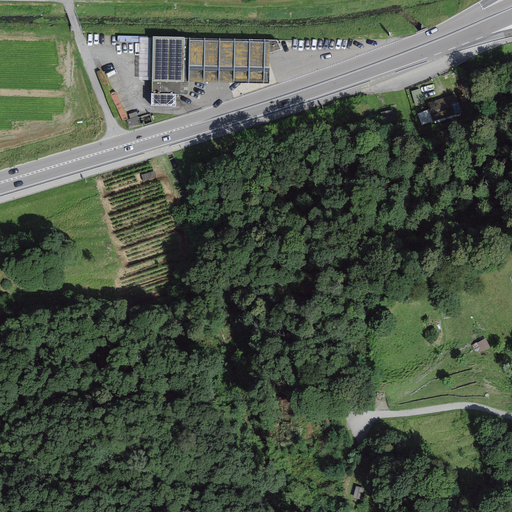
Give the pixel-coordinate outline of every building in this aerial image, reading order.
[(184,37),(153,37),(153,38),(152,81),(183,82),(183,66),(269,68),(270,41),(184,38),(184,37)] [(153,38),(139,38),(137,81),(152,81),(153,38)] [(269,68),(183,66),(183,82),(187,82),(240,82),(269,83),(269,75),(269,68)] [(183,82),(152,81),(152,94),(151,94),(151,107),(175,107),(175,94),(187,94),(187,82),(183,82)] [(420,88),(411,91),(415,105),(424,103),(420,88)] [(455,94),(428,102),(433,120),(461,112),(455,94)] [(394,108),(381,111),(385,132),(398,129),(394,108)]
